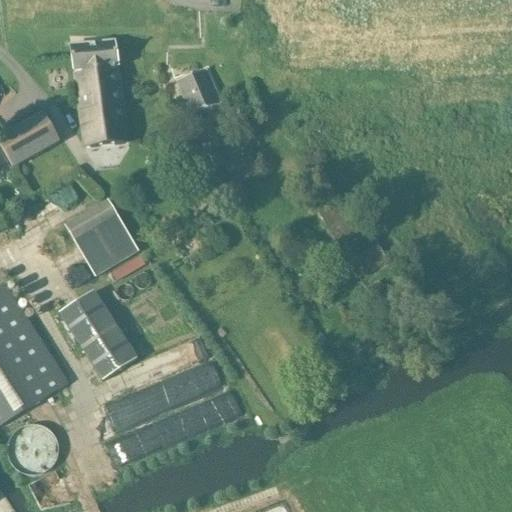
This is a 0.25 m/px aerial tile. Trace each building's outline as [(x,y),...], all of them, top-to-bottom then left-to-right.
[(84,148),(128,143),(121,91),(114,45),(71,49),(84,148)] [(206,110),(220,105),(207,71),(177,83),(190,116),(194,114),(196,118),(207,114),(206,110)] [(0,147),(13,169),(59,143),(42,113),(0,137),(0,147)] [(219,143),(211,125),(196,132),(203,150),(219,143)] [(31,206),(24,194),(13,201),(19,213),(31,206)] [(96,277),(137,253),(107,202),(65,227),(96,277)] [(338,245),(356,234),(336,203),(318,214),(338,245)] [(387,261),(378,246),(348,264),(357,279),(387,261)] [(0,427),(67,384),(3,286),(0,287),(0,427)] [(94,293),(59,316),(102,383),(137,360),(94,293)]
